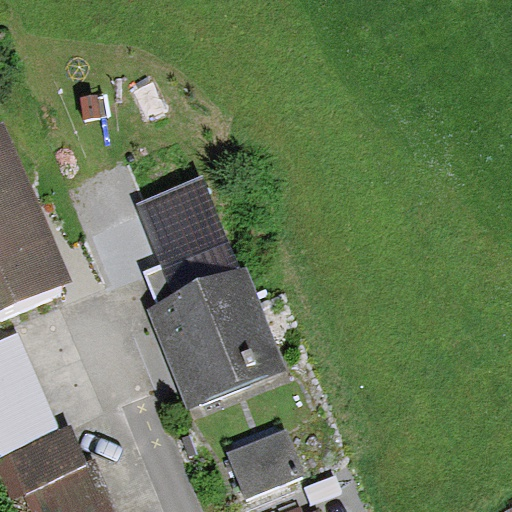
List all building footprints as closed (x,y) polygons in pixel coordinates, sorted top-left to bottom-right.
[(0,328),(74,297),(3,134),(0,135),(0,328)] [(158,311),(149,315),(189,414),(288,374),(248,273),(238,277),(215,220),(148,246),(159,272),(145,278),(158,311)] [(0,461),(61,435),(19,338),(0,345),(0,461)] [(30,511),(116,511),(95,464),(88,467),(72,430),(61,435),(0,461),(0,476),(13,504),(25,499),(30,511)] [(287,435),(227,458),(246,505),(306,481),(287,435)]
